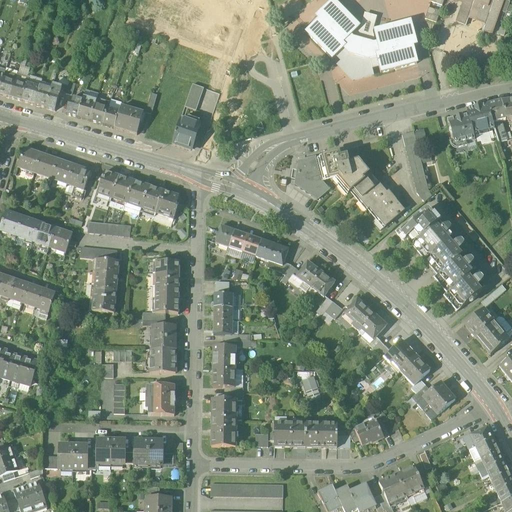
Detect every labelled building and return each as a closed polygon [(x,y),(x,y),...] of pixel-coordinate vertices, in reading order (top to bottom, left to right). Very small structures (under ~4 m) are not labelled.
[(463,0),(456,23),(461,25),(466,26),(470,13),(487,19),(482,32),(487,34),(492,35),(504,1),(508,2),(508,0),(463,0)] [(411,23),(374,33),(377,45),(373,46),(353,40),(350,37),(359,29),(333,1),(316,18),(318,21),(306,33),(332,60),(337,55),(343,61),(337,66),(352,81),(373,76),(371,69),(378,67),(380,74),(417,64),(413,47),(416,46),(411,23)] [(440,13),(429,9),(425,20),(436,24),(440,13)] [(17,77),(5,73),(3,80),(15,83),(17,77)] [(28,80),(17,77),(15,83),(26,87),(27,85),(28,80)] [(15,83),(3,80),(0,89),(0,96),(10,99),(15,83)] [(26,87),(15,83),(10,99),(22,103),(26,87)] [(75,85),(69,84),(65,95),(72,97),(75,85)] [(33,87),(27,85),(26,87),(22,103),(34,106),(40,89),(40,86),(34,85),(33,87)] [(204,90),(192,86),(184,108),(196,112),(204,90)] [(51,92),(46,110),(55,112),(59,98),(60,98),(62,90),(53,87),(51,92)] [(51,92),(40,89),(34,106),(46,110),(51,92)] [(157,97),(151,95),(145,114),(151,116),(157,97)] [(96,102),(83,98),(83,100),(77,119),(90,123),(96,102)] [(77,102),(70,100),(66,115),(77,119),(83,100),(78,99),(77,102)] [(110,104),(97,100),(96,102),(90,123),(103,126),(108,109),(110,104)] [(122,105),(111,101),(110,104),(108,109),(103,126),(114,130),(117,121),(119,113),(121,108),(122,105)] [(511,101),(501,103),(505,121),(511,121),(511,126),(511,125),(511,101)] [(501,103),(487,106),(492,125),(497,123),(505,121),(501,103)] [(480,108),(474,110),(466,112),(468,118),(473,136),(475,135),(479,134),(479,136),(488,134),(488,132),(491,131),(494,131),(492,125),(487,107),(480,108)] [(143,116),(128,112),(129,110),(121,108),(119,113),(117,121),(114,130),(137,136),(143,116)] [(468,118),(462,119),(461,118),(455,119),(456,121),(453,121),(447,123),(448,128),(449,128),(453,143),(453,144),(454,145),(456,146),(457,146),(458,146),(474,142),(473,136),(468,118)] [(199,127),(180,121),(172,145),(191,152),(194,142),(194,143),(196,137),(199,127)] [(501,125),(498,126),(497,123),(492,125),(494,131),(495,135),(504,133),(502,126),(501,125)] [(414,133),(408,134),(411,146),(417,145),(414,133)] [(504,133),(495,135),(498,144),(507,141),(504,133)] [(408,134),(403,136),(405,148),(411,146),(408,134)] [(411,146),(405,148),(407,153),(418,150),(417,145),(411,146)] [(41,156),(24,150),(17,169),(34,175),(41,156)] [(359,164),(349,166),(346,154),(345,154),(346,158),(340,159),(339,155),(317,161),(322,182),(335,179),(340,185),(341,184),(349,194),(352,192),(369,178),(359,164)] [(57,161),(41,156),(34,175),(51,181),(57,161)] [(316,158),(298,163),(300,170),(300,173),(293,172),(292,180),(295,181),(295,186),(318,201),(329,192),(322,182),(317,161),(316,158)] [(74,167),(57,161),(51,181),(67,187),(74,167)] [(90,173),(74,167),(67,187),(84,192),(90,173)] [(423,171),(412,174),(413,179),(425,176),(423,171)] [(119,177),(104,172),(97,196),(111,200),(119,177)] [(369,178),(352,192),(360,201),(379,186),(371,176),(369,178)] [(425,176),(413,179),(414,184),(426,182),(425,176)] [(119,177),(111,200),(126,205),(133,182),(119,177)] [(149,187),(133,182),(126,205),(141,210),(149,187)] [(426,182),(414,184),(416,190),(427,187),(426,182)] [(379,186),(360,201),(368,211),(370,209),(387,195),(379,186)] [(84,192),(67,187),(64,195),(81,201),(84,192)] [(149,187),(141,210),(156,215),(163,192),(149,187)] [(427,187),(416,190),(417,195),(428,192),(427,187)] [(179,197),(163,192),(156,215),(174,221),(177,210),(175,209),(179,197)] [(428,193),(420,199),(424,204),(433,197),(428,192),(428,193)] [(387,195),(370,209),(378,219),(396,204),(388,194),(387,195)] [(396,204),(378,219),(385,228),(404,213),(396,204)] [(421,214),(396,234),(403,243),(406,240),(411,246),(440,222),(433,214),(432,215),(428,211),(427,211),(424,213),(424,215),(422,216),(421,214)] [(23,219),(6,213),(0,230),(0,232),(16,238),(23,219)] [(39,225),(23,219),(16,238),(32,244),(39,225)] [(440,222),(411,246),(424,262),(453,237),(449,232),(451,230),(451,228),(449,226),(447,226),(445,227),(440,222)] [(55,230),(39,225),(32,244),(49,250),(55,230)] [(234,233),(221,228),(215,244),(229,249),(234,233)] [(181,229),(177,236),(184,241),(189,234),(181,229)] [(72,236),(55,230),(49,250),(66,255),(72,236)] [(248,237),(234,233),(229,249),(242,254),(248,237)] [(261,242),(248,237),(242,254),(255,258),(261,242)] [(453,237),(424,262),(437,277),(463,255),(466,252),(462,247),(464,245),(464,244),(462,241),(460,241),(458,243),(453,237)] [(275,246),(261,242),(255,258),(269,263),(275,246)] [(288,251),(275,246),(269,263),(282,268),(288,251)] [(437,277),(434,280),(446,295),(473,273),(476,271),(471,265),(473,263),(474,262),(471,259),(470,259),(468,261),(463,255),(437,277)] [(98,262),(97,262),(96,274),(118,277),(119,264),(116,263),(110,263),(104,262),(98,262)] [(179,263),(156,263),(156,276),(179,276),(179,263)] [(321,274),(307,264),(296,279),(310,289),(321,274)] [(446,295),(443,298),(456,313),(486,289),(481,283),(483,281),(483,279),(481,277),(480,277),(477,279),(473,273),(446,295)] [(118,277),(96,274),(94,287),(116,290),(118,277)] [(334,284),(321,274),(310,289),(323,299),(334,284)] [(179,276),(156,276),(156,289),(179,289),(179,276)] [(15,282),(2,277),(0,283),(0,297),(9,301),(15,282)] [(28,286),(15,282),(9,301),(22,305),(28,286)] [(42,291),(28,286),(22,305),(35,310),(42,291)] [(116,290),(94,287),(93,300),(115,303),(116,290)] [(156,289),(155,289),(155,315),(165,315),(178,315),(179,289),(156,289)] [(55,295),(42,291),(35,310),(48,314),(55,295)] [(217,296),(214,296),(214,309),(232,309),(232,296),(228,296),(217,296)] [(490,296),(481,304),(485,309),(494,301),(490,296)] [(115,303),(93,300),(92,313),(114,315),(115,303)] [(327,300),(320,309),(326,314),(333,305),(327,300)] [(22,305),(9,301),(6,308),(19,312),(22,305)] [(373,316),(357,302),(345,316),(354,324),(351,327),(358,333),(373,316)] [(342,312),(333,305),(326,314),(335,321),(342,312)] [(232,309),(214,309),(214,322),(232,322),(232,309)] [(48,314),(35,310),(32,317),(46,322),(48,314)] [(483,311),(465,326),(475,339),(493,323),(483,311)] [(385,328),(373,316),(358,333),(362,337),(365,334),(373,341),(385,328)] [(232,322),(214,322),(213,336),(226,336),(232,336),(232,322)] [(493,323),(475,339),(490,356),(508,341),(493,323)] [(165,327),(153,327),(153,328),(152,351),(175,351),(176,327),(165,327)] [(380,343),(371,352),(375,357),(385,347),(380,343)] [(416,358),(401,343),(390,353),(384,359),(390,366),(388,368),(396,377),(401,372),(416,358)] [(385,347),(375,357),(380,363),(384,359),(390,353),(385,347)] [(235,348),(213,348),(213,371),(235,372),(235,348)] [(152,351),(151,351),(151,362),(149,362),(149,363),(149,374),(175,374),(175,366),(176,366),(176,360),(175,360),(175,351),(152,351)] [(6,356),(0,376),(0,379),(9,382),(16,359),(17,359),(17,357),(11,355),(10,357),(6,356)] [(511,357),(499,368),(511,384),(511,357)] [(17,359),(16,359),(9,382),(20,385),(26,361),(27,362),(27,360),(21,358),(21,360),(17,359)] [(416,358),(401,372),(406,377),(404,378),(413,387),(414,388),(420,382),(430,373),(419,362),(420,362),(416,358)] [(27,362),(26,361),(20,385),(30,388),(38,363),(31,361),(31,363),(27,362)] [(235,372),(213,371),(212,389),(230,390),(235,390),(235,389),(235,372)] [(303,380),(308,402),(322,399),(316,377),(303,380)] [(420,382),(414,388),(413,387),(411,390),(416,396),(425,387),(420,382)] [(449,395),(440,384),(423,399),(432,410),(431,410),(437,417),(455,402),(454,402),(449,396),(449,395)] [(157,387),(149,387),(149,388),(147,388),(146,394),(145,394),(145,411),(148,411),(148,417),(174,417),(174,405),(175,405),(175,400),(174,400),(175,387),(157,387)] [(230,402),(212,401),(211,449),(235,450),(236,402),(230,402)] [(375,421),(383,440),(389,438),(388,436),(383,425),(380,418),(375,421)] [(394,421),(383,425),(388,436),(398,431),(394,421)] [(376,424),(365,429),(365,427),(355,432),(362,448),(371,444),(372,445),(383,440),(376,424)] [(306,425),(274,425),(274,449),(305,449),(306,425)] [(337,426),(306,425),(305,449),(337,450),(337,438),(337,426)] [(487,430),(470,438),(475,450),(493,442),(487,430)] [(268,437),(256,437),(255,449),(267,449),(268,437)] [(350,438),(337,438),(337,450),(350,450),(350,438)] [(111,442),(98,442),(98,460),(98,466),(111,466),(111,442)] [(125,442),(111,442),(111,466),(124,466),(124,465),(124,454),(125,442)] [(149,443),(136,442),(136,454),(136,466),(148,467),(149,443)] [(493,442),(475,450),(480,461),(498,453),(493,442)] [(162,443),(149,443),(148,467),(162,467),(162,455),(162,443)] [(73,447),(60,447),(59,458),(59,471),(73,471),(73,447)] [(86,448),(73,447),(73,471),(85,472),(85,471),(86,459),(86,448)] [(0,451),(0,464),(14,460),(10,448),(5,450),(0,451)] [(475,450),(469,453),(474,464),(480,461),(475,450)] [(498,453),(480,461),(482,465),(486,472),(503,464),(498,453)] [(425,455),(420,457),(426,471),(431,469),(425,455)] [(14,460),(0,464),(0,478),(2,478),(13,474),(18,472),(14,460)] [(503,464),(486,472),(491,483),(508,475),(503,464)] [(482,465),(476,468),(479,475),(486,472),(482,465)] [(414,469),(396,477),(406,499),(412,496),(423,491),(424,491),(419,481),(414,469)] [(42,470),(29,475),(31,481),(42,477),(42,470)] [(13,474),(2,478),(4,483),(15,479),(13,474)] [(511,483),(508,475),(491,483),(496,494),(511,486),(511,483)] [(396,477),(378,485),(383,496),(389,509),(391,509),(395,507),(394,504),(406,499),(396,477)] [(432,494),(425,478),(419,481),(424,491),(423,491),(426,496),(432,494)] [(38,485),(33,486),(33,485),(26,487),(33,511),(35,511),(46,508),(38,485)] [(283,488),(211,486),(211,498),(255,499),(283,500),(283,488)] [(365,486),(349,494),(357,511),(366,511),(375,508),(376,508),(372,500),(365,486)] [(511,486),(496,494),(501,505),(511,500),(511,486)] [(33,511),(26,487),(19,490),(19,491),(14,493),(16,500),(20,511),(33,511)] [(332,488),(317,495),(323,507),(324,506),(326,511),(336,511),(342,509),(335,494),(332,488)] [(347,489),(335,494),(342,509),(343,511),(355,511),(357,511),(349,494),(347,489)] [(389,509),(383,496),(378,498),(383,511),(384,511),(385,511),(392,511),(391,509),(389,509)] [(383,511),(378,498),(377,498),(372,500),(376,508),(375,508),(376,511),(383,511)] [(16,500),(11,502),(14,511),(18,511),(20,511),(16,500)] [(511,511),(511,500),(501,505),(504,511),(511,511)] [(147,501),(146,511),(170,511),(171,501),(159,501),(147,501)] [(14,511),(11,502),(5,504),(7,511),(14,511)]
